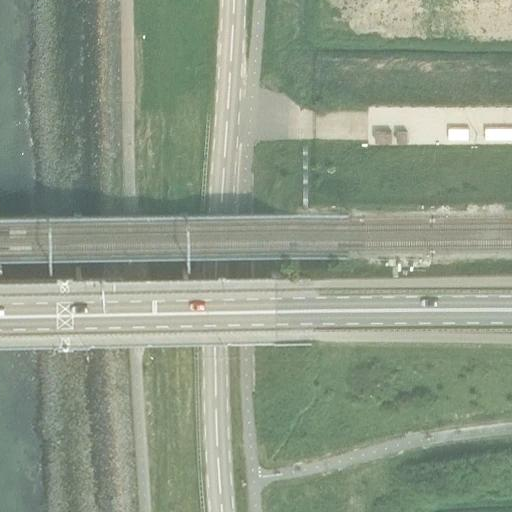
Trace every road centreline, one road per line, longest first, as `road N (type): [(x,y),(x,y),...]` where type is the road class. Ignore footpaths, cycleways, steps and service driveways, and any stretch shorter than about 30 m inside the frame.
road 1 (tertiary): [(222,511),(215,373),(231,0)]
road 2 (primary): [(0,314),(273,311)]
road 3 (primary): [(511,313),(273,311)]
